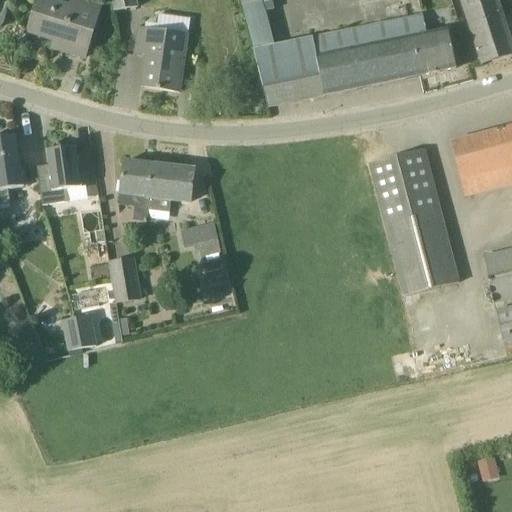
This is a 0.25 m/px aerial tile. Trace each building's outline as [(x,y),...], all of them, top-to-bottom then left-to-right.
[(100,9),(72,1),(70,9),(41,0),(39,0),(29,34),(66,45),(63,53),(85,60),(100,9)] [(136,0),(110,0),(113,13),(138,8),(136,0)] [(240,0),(268,109),(456,70),(448,31),(426,36),(421,7),(402,11),(404,21),(275,48),(266,14),(274,12),(271,0),(240,0)] [(511,51),(495,0),(462,0),(483,64),(511,55),(511,51)] [(135,57),(136,57),(152,59),(147,90),(180,95),(180,94),(178,94),(182,67),(184,67),(188,36),(138,29),(135,57)] [(511,128),(451,144),(465,198),(511,186),(511,128)] [(0,207),(11,206),(8,191),(28,188),(25,169),(20,169),(15,139),(17,139),(16,138),(9,139),(9,135),(0,135),(0,207)] [(38,169),(37,169),(42,208),(68,204),(66,192),(86,189),(84,172),(79,173),(75,150),(77,150),(77,149),(71,150),(54,145),(52,152),(47,153),(47,154),(48,154),(50,168),(51,173),(39,174),(38,169)] [(459,284),(424,151),(370,165),(404,298),(459,284)] [(153,167),(125,163),(119,207),(135,209),(134,223),(147,224),(148,212),(153,167)] [(195,171),(153,167),(148,212),(170,215),(171,202),(191,204),(195,171)] [(214,226),(181,233),(184,248),(190,247),(194,246),(196,253),(199,252),(201,259),(221,255),(214,226)] [(511,251),(483,258),(494,305),(511,300),(511,251)] [(120,262),(112,264),(118,306),(139,302),(135,278),(133,261),(120,262)] [(511,309),(496,313),(503,344),(511,342),(511,309)] [(77,321),(83,350),(97,347),(92,318),(77,321)] [(120,321),(122,338),(130,337),(127,320),(120,321)] [(77,321),(63,323),(68,353),(83,350),(77,321)] [(477,464),(481,479),(498,475),(494,460),(477,464)]
